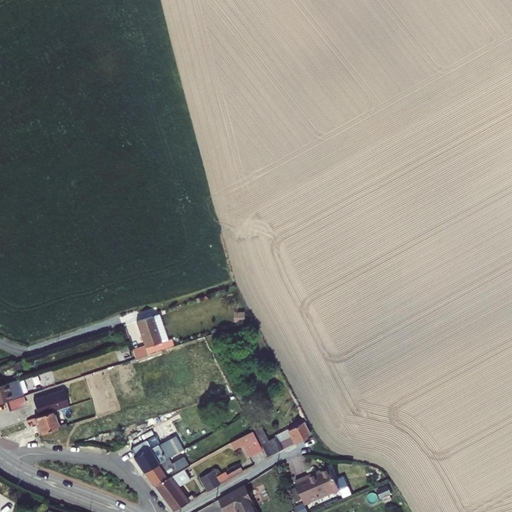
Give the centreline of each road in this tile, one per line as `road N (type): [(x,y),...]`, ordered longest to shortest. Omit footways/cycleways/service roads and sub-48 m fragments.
road 1 (residential): [(7,462),(27,453),(108,460),(131,474),(156,511)]
road 2 (tertiary): [(7,462),(125,511)]
